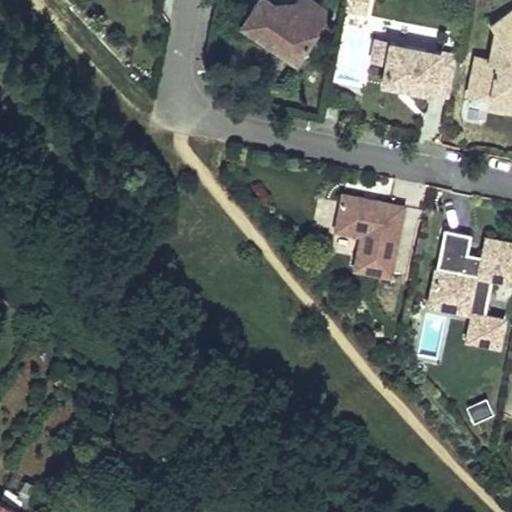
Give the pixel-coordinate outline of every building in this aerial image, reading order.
[(268,0),(256,0),(250,10),(265,20),(255,34),(296,61),(329,12),(311,0),(296,0),(288,13),(268,0)] [(346,0),(344,8),(363,12),(365,0),(346,0)] [(265,20),(250,10),(241,24),(255,34),(265,20)] [(511,11),(491,26),(495,33),(490,60),(476,57),(469,93),(489,97),(491,97),(491,93),(511,97),(511,11)] [(390,41),(375,38),(371,58),(385,61),(390,41)] [(457,55),(390,41),(385,61),(382,80),(449,94),(457,55)] [(511,110),(511,97),(491,93),(491,97),(489,97),(488,106),(511,110)] [(390,275),(405,207),(375,200),(372,203),(366,201),(364,199),(342,194),(335,228),(360,234),(353,268),(390,275)] [(445,233),(432,296),(470,303),(471,299),(488,303),(493,281),(511,285),(511,246),(488,241),(483,260),(468,257),(472,238),(445,233)] [(470,303),(432,296),(429,307),(470,316),(464,344),(501,352),(507,321),(485,316),(488,303),(471,299),(470,303)] [(90,396),(96,387),(58,361),(49,376),(80,397),(83,392),(90,396)] [(492,411),(486,397),(468,405),(474,419),(492,411)] [(41,508),(48,494),(26,483),(18,496),(41,508)] [(0,511),(17,511),(0,501),(0,511)]
